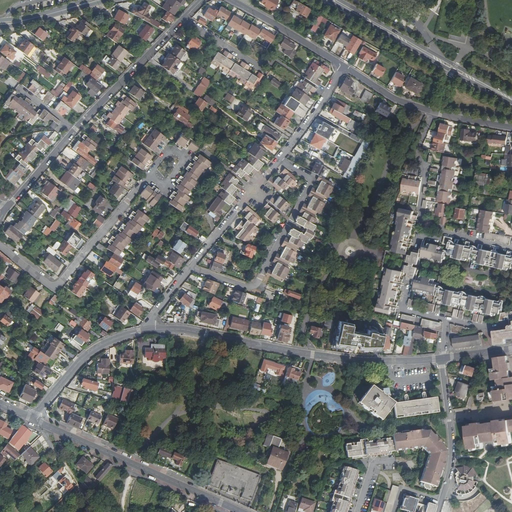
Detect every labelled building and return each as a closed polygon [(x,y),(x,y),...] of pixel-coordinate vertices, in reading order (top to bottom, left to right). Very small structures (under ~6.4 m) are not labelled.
[(173,0),(169,0),(162,10),(167,13),(173,17),(181,5),(183,6),(186,2),(182,0),(178,0),(177,2),(173,0)] [(263,0),(263,1),(267,5),(268,5),(269,5),(271,6),(271,8),(274,10),(280,2),(277,0),(263,0)] [(311,10),(300,4),(295,11),(306,18),(311,10)] [(217,13),(215,15),(225,21),(230,12),(221,6),(217,13)] [(208,7),(203,16),(212,21),(215,15),(217,13),(208,7)] [(122,18),(119,23),(125,27),(130,18),(123,13),(121,17),(122,18)] [(173,17),(167,13),(161,20),(166,24),(168,20),(172,23),(175,19),(173,17)] [(234,15),(227,25),(236,30),(244,35),(245,34),(250,25),(242,20),(234,15)] [(319,15),(310,29),(316,33),(326,19),(319,15)] [(81,24),(79,26),(91,35),(92,33),(89,31),(90,30),(88,29),(90,26),(83,20),(81,23),(81,24)] [(250,25),(245,34),(254,39),(260,30),(251,24),(250,25)] [(107,37),(107,38),(115,44),(124,31),(115,25),(110,32),(107,37)] [(76,30),(81,34),(88,39),(91,35),(79,26),(76,30)] [(146,26),(138,37),(145,42),(153,31),(146,26)] [(333,41),(339,31),(330,26),(324,36),(333,41)] [(72,28),(71,30),(80,36),(81,34),(76,30),(72,28)] [(263,28),(258,36),(271,43),(275,36),(263,28)] [(39,29),(34,36),(42,42),(47,35),(39,29)] [(66,39),(73,44),(80,36),(71,30),(69,31),(71,33),(71,34),(70,34),(66,39)] [(225,30),(222,36),(226,39),(230,33),(225,30)] [(189,47),(188,49),(190,50),(191,48),(195,51),(197,48),(199,48),(200,46),(199,46),(201,42),(193,37),(187,46),(189,47)] [(353,37),(346,49),(354,55),(357,50),(359,46),(362,42),(353,37)] [(20,47),(18,50),(26,56),(34,46),(25,40),(23,43),(22,43),(19,46),(20,47)] [(286,51),(283,55),(291,60),(295,53),(292,51),(295,47),(284,40),(280,47),(286,51)] [(16,52),(6,44),(0,52),(11,59),(16,52)] [(119,46),(115,52),(124,59),(128,53),(119,46)] [(174,49),(170,55),(180,62),(186,53),(177,46),(175,50),(174,49)] [(377,56),(363,48),(360,52),(374,60),(377,56)] [(363,48),(377,56),(377,55),(363,48)] [(111,57),(112,58),(120,64),(124,59),(115,52),(111,57)] [(220,55),(218,53),(211,64),(217,68),(218,65),(220,66),(221,67),(229,54),(225,52),(222,56),(222,57),(221,57),(220,55)] [(374,60),(360,52),(360,54),(361,55),(359,59),(366,62),(367,59),(373,62),(374,60)] [(233,57),(229,54),(221,67),(222,68),(224,69),(222,71),(228,75),(235,64),(232,62),(231,63),(230,62),(230,61),(233,57)] [(180,62),(170,55),(167,60),(168,60),(166,64),(165,63),(162,68),(174,76),(183,64),(180,62)] [(72,65),(64,58),(61,62),(60,62),(58,64),(59,65),(56,69),(57,69),(55,71),(63,77),(64,75),(65,75),(72,65)] [(112,58),(110,59),(119,66),(121,64),(120,64),(112,58)] [(115,71),(119,66),(110,59),(106,64),(115,71)] [(10,63),(5,60),(0,66),(0,69),(3,72),(10,63)] [(313,63),(309,69),(320,76),(323,72),(327,75),(330,71),(317,62),(315,65),(313,63)] [(235,64),(228,75),(234,78),(235,76),(237,77),(238,78),(246,65),(242,63),(240,67),(239,68),(238,67),(238,66),(235,64)] [(51,75),(38,65),(35,69),(48,79),(51,75)] [(250,67),(246,65),(238,78),(239,79),(240,80),(239,82),(245,86),(252,75),(249,73),(248,74),(246,73),(247,72),(250,67)] [(376,65),(372,72),(381,77),(385,70),(376,65)] [(97,66),(92,73),(94,74),(98,78),(104,71),(97,66)] [(92,73),(84,67),(82,70),(92,77),(94,74),(92,73)] [(320,76),(309,69),(305,75),(308,76),(306,78),(306,79),(318,87),(320,83),(317,81),(320,76)] [(98,79),(98,78),(94,74),(92,77),(82,70),(81,71),(83,72),(92,79),(94,76),(98,79)] [(399,87),(405,76),(395,71),(390,82),(399,87)] [(96,94),(102,87),(95,82),(92,79),(83,72),(80,75),(94,85),(91,90),(96,94)] [(255,89),(263,76),(259,73),(256,78),(256,79),(255,78),(254,77),(252,75),(245,86),(251,89),(252,87),(255,89)] [(7,79),(17,86),(19,84),(16,82),(9,77),(7,79)] [(210,81),(204,77),(193,93),(200,97),(210,81)] [(347,78),(342,85),(349,89),(352,82),(351,81),(351,80),(347,78)] [(95,82),(102,87),(105,83),(102,81),(98,79),(95,82)] [(423,86),(410,79),(407,84),(405,88),(418,95),(423,86)] [(272,80),(269,83),(277,89),(280,85),(272,80)] [(313,94),(316,90),(301,80),(299,84),(296,89),(306,96),(308,93),(308,92),(308,91),(309,91),(313,94)] [(34,81),(31,85),(28,89),(28,90),(28,91),(36,97),(38,93),(43,88),(34,81)] [(59,95),(63,90),(66,86),(62,83),(55,93),(59,95)] [(349,89),(342,85),(340,90),(351,97),(354,92),(349,89)] [(145,94),(134,87),(128,94),(139,102),(145,94)] [(294,92),(307,102),(309,98),(306,96),(296,89),(294,92)] [(370,101),(373,96),(366,92),(364,94),(360,92),(361,91),(356,89),(355,92),(370,101)] [(14,91),(6,101),(3,104),(10,110),(11,109),(19,98),(17,100),(16,102),(14,100),(13,100),(12,99),(14,97),(17,93),(14,91)] [(38,98),(44,103),(51,94),(47,92),(44,96),(43,95),(40,95),(38,98)] [(71,109),(80,98),(72,92),(69,97),(63,93),(60,98),(65,101),(64,103),(71,109)] [(290,98),(304,107),(306,103),(307,102),(294,92),(290,98)] [(44,103),(47,105),(54,96),(51,94),(44,103)] [(228,94),(224,99),(231,104),(235,99),(228,94)] [(122,101),(121,104),(129,110),(132,112),(137,106),(123,95),(121,98),(125,101),(124,102),(122,101)] [(282,104),(284,102),(278,99),(272,95),(271,97),(277,101),(282,104)] [(203,101),(207,104),(211,107),(212,107),(215,102),(206,96),(203,101)] [(22,100),(19,98),(11,109),(13,110),(14,110),(16,111),(16,113),(18,114),(29,101),(26,99),(25,100),(23,101),(23,102),(21,101),(22,100)] [(81,99),(80,98),(71,109),(73,110),(81,99)] [(200,99),(200,98),(194,107),(201,112),(207,104),(203,101),(200,99)] [(29,101),(18,114),(20,115),(21,115),(23,117),(23,118),(25,119),(24,121),(25,121),(31,113),(32,111),(33,109),(30,107),(30,108),(28,107),(29,106),(31,103),(29,101)] [(53,110),(61,116),(62,115),(63,116),(66,111),(69,108),(60,101),(53,110)] [(345,105),(338,101),(336,105),(334,104),(332,109),(345,117),(350,108),(345,105)] [(121,104),(118,102),(115,106),(117,107),(115,111),(123,117),(129,110),(121,104)] [(193,114),(176,103),(174,106),(190,118),(193,114)] [(288,121),(294,113),(288,109),(285,108),(283,106),(281,104),(276,112),(279,114),(280,115),(288,121)] [(173,106),(170,110),(176,114),(182,118),(187,122),(190,118),(174,106),(173,106)] [(390,111),(379,106),(376,112),(386,118),(390,111)] [(239,112),(236,116),(246,122),(251,113),(243,108),(240,112),(239,112)] [(332,109),(331,109),(329,114),(336,118),(340,120),(347,124),(346,127),(351,130),(350,133),(351,134),(353,135),(358,124),(345,117),(332,109)] [(31,113),(25,121),(31,126),(38,118),(42,113),(42,112),(39,110),(36,114),(34,116),(33,115),(33,114),(31,113)] [(42,113),(38,118),(46,124),(49,120),(52,116),(44,110),(42,113)] [(123,117),(115,111),(111,115),(110,113),(107,117),(123,130),(124,128),(118,123),(123,117)] [(176,114),(175,114),(173,117),(174,117),(173,118),(177,121),(178,120),(190,129),(192,126),(182,119),(182,118),(176,114)] [(288,126),(290,122),(288,121),(280,115),(279,114),(278,116),(280,117),(275,126),(283,131),(285,128),(286,125),(288,126)] [(107,117),(105,116),(103,119),(106,122),(103,125),(113,133),(115,130),(123,136),(126,132),(123,130),(107,117)] [(60,123),(54,118),(53,118),(51,121),(54,122),(50,127),(54,123),(58,125),(60,123)] [(440,123),(438,132),(440,132),(446,134),(451,135),(453,127),(440,123)] [(260,124),(256,130),(261,133),(261,132),(278,143),(281,137),(260,124)] [(150,128),(145,134),(158,145),(161,141),(163,142),(166,138),(155,129),(154,130),(150,128)] [(470,133),(469,133),(464,131),(465,129),(461,129),(460,138),(466,139),(466,142),(476,143),(477,132),(474,132),(474,134),(471,135),(471,133),(470,133)] [(345,142),(346,139),(331,131),(329,136),(336,140),(346,146),(347,143),(345,142)] [(52,141),(58,135),(54,132),(49,138),(52,141)] [(320,150),(326,138),(315,132),(308,144),(320,150)] [(439,137),(437,137),(434,136),(433,141),(443,143),(444,140),(445,136),(446,134),(440,132),(439,137)] [(158,145),(145,134),(141,141),(144,144),(143,145),(154,153),(157,150),(156,148),(158,145)] [(200,146),(193,142),(184,135),(182,134),(180,137),(180,138),(176,144),(178,145),(179,145),(181,145),(179,147),(178,149),(181,151),(183,148),(186,150),(188,148),(194,153),(196,151),(200,146)] [(353,135),(351,134),(350,137),(361,144),(360,147),(366,150),(370,144),(362,140),(353,135)] [(81,144),(90,150),(93,152),(98,146),(84,135),(82,139),(85,141),(85,142),(83,141),(81,144)] [(37,144),(44,151),(51,143),(48,140),(44,137),(43,137),(37,144)] [(272,150),(277,143),(267,137),(264,140),(267,142),(264,147),(269,150),(271,148),(272,150)] [(493,137),(489,137),(488,144),(493,145),(493,144),(506,146),(507,138),(494,137),(493,137)] [(27,147),(36,155),(35,153),(36,151),(37,149),(38,150),(42,154),(44,151),(37,144),(31,140),(26,146),(27,147)] [(446,143),(443,143),(433,141),(430,150),(444,153),(446,143)] [(78,142),(75,146),(86,155),(90,150),(81,144),(78,142)] [(258,161),(265,151),(255,144),(248,154),(252,156),(258,161)] [(86,155),(75,146),(72,150),(81,156),(81,155),(88,159),(87,161),(94,166),(96,162),(86,155)] [(20,153),(28,161),(30,162),(36,155),(27,147),(26,149),(26,151),(24,152),(23,152),(21,154),(20,153)] [(366,150),(360,147),(357,152),(363,156),(366,150)] [(141,149),(136,156),(149,166),(151,163),(148,160),(149,159),(150,160),(152,158),(141,149)] [(329,164),(333,155),(328,152),(324,162),(329,164)] [(363,156),(357,152),(354,158),(361,161),(363,156)] [(20,164),(27,170),(30,167),(26,164),(28,161),(20,153),(15,159),(20,164)] [(171,201),(169,204),(180,212),(190,199),(187,197),(196,183),(195,182),(205,169),(206,170),(211,163),(200,155),(199,156),(197,158),(199,159),(198,160),(194,157),(192,161),(194,162),(193,164),(194,165),(193,166),(190,164),(185,170),(189,172),(188,173),(187,173),(183,177),(185,178),(184,179),(180,177),(176,183),(179,186),(178,187),(177,186),(175,188),(178,191),(176,193),(178,194),(177,195),(174,193),(169,199),(172,201),(172,202),(171,201)] [(149,166),(136,156),(131,162),(142,171),(144,168),(143,167),(143,166),(147,169),(149,166)] [(260,175),(264,171),(261,168),(260,169),(259,168),(260,167),(261,167),(263,164),(258,161),(252,156),(248,160),(251,162),(249,164),(249,165),(248,164),(242,159),(242,160),(244,161),(245,162),(244,163),(243,164),(240,162),(237,166),(236,166),(232,171),(236,175),(237,174),(238,175),(238,176),(241,179),(243,176),(246,179),(245,180),(248,182),(251,178),(248,175),(249,173),(249,172),(250,171),(251,171),(251,172),(254,175),(257,171),(260,175)] [(444,167),(453,168),(456,169),(456,166),(455,165),(456,163),(457,162),(457,160),(444,157),(444,161),(445,161),(444,167)] [(89,164),(81,158),(75,165),(82,170),(83,172),(89,164)] [(361,161),(354,158),(351,163),(346,173),(344,178),(347,180),(351,182),(361,161)] [(346,173),(351,163),(345,160),(340,170),(346,173)] [(325,168),(317,163),(313,170),(322,175),(325,168)] [(11,178),(17,183),(19,180),(18,179),(20,177),(21,178),(27,170),(20,164),(13,171),(12,170),(9,170),(9,173),(5,178),(8,181),(11,178)] [(75,165),(74,164),(68,173),(76,179),(82,170),(75,165)] [(96,169),(93,166),(87,174),(91,177),(96,169)] [(117,174),(130,184),(132,181),(129,178),(129,177),(131,178),(133,176),(122,167),(117,174)] [(443,175),(455,177),(455,172),(453,171),(453,168),(444,167),(443,167),(442,172),(443,172),(443,175)] [(284,179),(282,181),(282,182),(288,186),(287,186),(291,189),(295,184),(293,182),(296,179),(284,170),(281,174),(285,177),(286,178),(285,179),(284,179)] [(68,173),(67,172),(60,182),(69,189),(74,192),(81,182),(76,179),(68,173)] [(128,187),(130,184),(117,174),(112,181),(116,184),(117,185),(123,189),(125,186),(123,185),(124,184),(128,187)] [(234,178),(229,174),(225,180),(222,185),(224,186),(223,188),(222,189),(222,188),(220,187),(222,189),(225,192),(226,192),(225,193),(224,195),(222,193),(218,198),(226,203),(229,206),(231,204),(231,203),(232,201),(233,202),(232,203),(235,205),(238,202),(234,199),(237,195),(234,193),(233,194),(233,193),(232,193),(233,191),(235,191),(236,189),(240,192),(242,188),(240,186),(239,186),(236,184),(238,182),(235,179),(234,180),(233,179),(234,178)] [(454,179),(455,177),(443,175),(441,184),(453,186),(454,183),(453,182),(453,180),(454,179)] [(487,195),(489,178),(475,176),(474,185),(482,186),(480,194),(487,195)] [(320,178),(318,177),(316,181),(319,183),(320,182),(321,183),(320,184),(319,185),(316,189),(317,191),(316,192),(315,192),(315,191),(312,189),(308,197),(311,199),(312,198),(313,199),(312,200),(310,201),(308,205),(309,206),(308,208),(307,208),(306,208),(307,207),(304,205),(299,213),(303,215),(303,214),(304,215),(304,216),(302,217),(301,219),(297,217),(296,220),(297,221),(296,223),(295,224),(303,228),(303,230),(305,229),(307,230),(306,232),(307,233),(307,234),(307,235),(306,235),(304,234),(303,236),(302,235),(301,234),(300,234),(292,230),(291,231),(290,233),(289,232),(288,235),(291,237),(290,240),(290,241),(289,243),(289,242),(288,242),(289,241),(285,239),(281,247),(284,249),(285,248),(285,249),(286,249),(285,251),(284,251),(281,256),(282,257),(281,259),(280,258),(280,257),(277,255),(273,263),(276,265),(276,264),(277,264),(277,265),(277,267),(275,267),(273,272),(273,273),(272,274),(271,274),(272,273),(268,271),(266,275),(280,282),(281,279),(284,281),(289,271),(287,269),(290,263),(292,265),(298,255),(295,253),(298,248),(301,249),(304,244),(305,245),(306,245),(307,244),(308,243),(307,242),(309,239),(311,240),(314,234),(312,233),(313,230),(315,230),(315,228),(315,227),(313,226),(316,221),(314,219),(316,213),(319,215),(324,205),(322,203),(325,197),(327,199),(333,189),(330,187),(332,184),(328,182),(320,178)] [(408,193),(411,194),(413,177),(410,177),(409,181),(407,181),(407,180),(403,180),(402,186),(401,192),(404,193),(405,192),(407,192),(408,193)] [(417,195),(419,195),(421,182),(418,182),(418,183),(416,183),(416,182),(417,178),(413,177),(411,194),(413,194),(414,193),(416,194),(417,195)] [(8,181),(14,186),(17,183),(11,178),(8,181)] [(270,179),(268,181),(267,182),(275,190),(279,192),(281,190),(283,191),(287,186),(288,186),(282,182),(282,181),(281,181),(278,178),(275,180),(276,182),(275,183),(274,182),(270,179)] [(49,183),(47,185),(56,193),(58,190),(49,183)] [(110,191),(118,198),(120,195),(118,194),(123,189),(117,185),(116,184),(110,191)] [(452,190),(453,186),(441,184),(441,187),(440,187),(439,192),(440,192),(452,194),(452,193),(449,193),(449,190),(452,190)] [(47,185),(46,187),(47,187),(44,190),(43,190),(41,193),(52,202),(57,195),(55,193),(56,193),(47,185)] [(148,186),(140,196),(147,201),(146,202),(153,207),(160,198),(162,196),(159,194),(158,195),(157,195),(160,191),(154,187),(152,189),(151,190),(150,190),(151,188),(148,186)] [(451,196),(452,194),(440,192),(439,197),(438,197),(437,204),(440,204),(444,205),(445,202),(451,203),(451,200),(450,199),(450,197),(451,196)] [(107,201),(100,197),(95,204),(103,210),(104,208),(103,207),(107,201)] [(220,212),(226,203),(218,198),(208,211),(219,218),(222,213),(220,212)] [(276,202),(272,199),(269,203),(280,212),(281,211),(282,210),(283,210),(285,211),(289,206),(279,198),(277,201),(277,202),(277,203),(276,202)] [(90,209),(94,203),(89,200),(85,205),(90,209)] [(38,201),(28,213),(37,220),(46,207),(38,201)] [(95,204),(94,205),(95,206),(93,209),(100,214),(103,210),(95,204)] [(449,206),(444,205),(440,204),(438,213),(447,215),(449,206)] [(77,214),(80,210),(74,205),(68,213),(75,218),(75,217),(77,218),(79,215),(77,214)] [(267,206),(263,209),(267,212),(268,213),(267,214),(266,214),(264,217),(273,225),(278,219),(276,218),(277,216),(278,215),(267,206)] [(255,215),(246,207),(243,211),(247,215),(248,215),(247,217),(245,217),(244,219),(247,221),(254,227),(254,226),(258,222),(256,220),(258,217),(255,215)] [(110,246),(107,249),(114,254),(118,256),(128,244),(129,244),(139,231),(139,232),(149,218),(138,210),(136,213),(137,214),(137,215),(133,212),(129,218),(132,221),(131,222),(130,221),(128,223),(126,225),(127,226),(126,227),(123,225),(118,231),(122,233),(121,234),(120,234),(118,236),(117,235),(115,238),(117,239),(116,240),(113,237),(108,243),(110,245),(112,246),(111,247),(110,246)] [(406,256),(407,251),(403,250),(404,247),(408,248),(411,248),(411,245),(412,243),(413,240),(410,239),(405,238),(406,235),(411,236),(413,228),(408,227),(408,224),(413,225),(415,226),(416,223),(417,220),(417,217),(413,216),(413,212),(400,210),(397,221),(400,221),(397,235),(394,235),(393,240),(395,240),(394,242),(393,241),(392,245),(394,246),(392,253),(406,256)] [(464,220),(465,211),(457,210),(455,219),(464,220)] [(61,215),(55,211),(50,217),(56,221),(57,221),(61,215)] [(485,234),(491,234),(492,228),(490,227),(491,220),(493,221),(494,213),(482,211),(478,232),(485,234)] [(28,213),(27,212),(24,215),(25,216),(23,219),(25,220),(21,224),(20,223),(19,223),(17,225),(16,225),(14,227),(24,236),(27,232),(28,232),(33,225),(34,223),(37,220),(28,213)] [(78,229),(81,225),(64,212),(61,216),(68,221),(70,222),(69,223),(78,229)] [(97,220),(93,225),(99,229),(103,225),(102,224),(97,220)] [(241,222),(238,226),(250,235),(251,234),(252,233),(255,235),(258,230),(254,226),(254,227),(247,221),(245,223),(246,225),(244,226),(243,225),(244,224),(241,222)] [(66,227),(66,228),(75,234),(78,229),(69,223),(67,226),(66,227)] [(12,226),(9,229),(22,239),(24,236),(14,227),(12,226)] [(238,235),(235,239),(247,244),(250,240),(248,238),(249,237),(250,235),(238,226),(235,229),(239,233),(240,233),(239,235),(238,235)] [(195,237),(198,233),(189,227),(187,231),(190,233),(189,234),(195,237)] [(22,239),(9,229),(5,234),(17,244),(22,239)] [(157,236),(156,238),(160,241),(164,235),(161,232),(158,236),(157,236)] [(81,239),(74,234),(70,240),(69,239),(68,240),(76,246),(81,239)] [(509,246),(511,238),(491,234),(485,234),(484,240),(491,242),(491,241),(494,242),(495,240),(499,241),(499,243),(502,244),(509,246)] [(470,261),(471,255),(472,250),(469,249),(469,247),(470,243),(467,242),(466,246),(459,245),(460,240),(456,239),(454,246),(451,245),(451,246),(449,256),(452,256),(451,259),(466,262),(466,260),(470,261)] [(184,248),(186,245),(178,240),(172,249),(180,254),(182,251),(185,253),(187,250),(184,248)] [(61,245),(57,250),(64,256),(69,249),(70,250),(73,247),(65,241),(61,245)] [(57,250),(61,245),(58,242),(57,242),(53,247),(57,250)] [(246,253),(245,256),(251,259),(255,248),(248,245),(245,250),(247,251),(246,253)] [(443,260),(444,257),(445,253),(441,252),(438,251),(439,246),(431,245),(430,250),(427,249),(423,248),(422,252),(421,259),(425,260),(425,258),(439,261),(438,263),(442,264),(443,260)] [(474,264),(486,266),(486,264),(490,265),(493,252),(482,250),(483,246),(479,245),(478,249),(478,251),(474,250),(473,255),(472,261),(475,262),(474,264)] [(53,256),(56,252),(48,246),(45,250),(53,256)] [(223,256),(225,252),(219,249),(214,261),(222,264),(224,258),(226,259),(226,257),(223,256)] [(419,258),(421,259),(422,252),(421,252),(413,251),(413,253),(412,257),(410,264),(417,265),(419,258)] [(486,266),(496,269),(497,267),(493,266),(496,253),(496,252),(493,251),(493,252),(490,265),(486,264),(486,266)] [(511,270),(511,268),(511,259),(510,259),(511,257),(511,252),(508,251),(507,256),(496,253),(493,266),(497,267),(496,269),(508,271),(508,269),(511,270)] [(0,252),(0,259),(5,264),(8,266),(11,262),(0,252)] [(44,257),(59,269),(62,264),(47,253),(44,257)] [(114,254),(109,263),(118,269),(124,260),(118,256),(114,254)] [(171,270),(174,266),(167,261),(158,256),(155,261),(149,257),(146,261),(157,269),(159,266),(163,269),(165,266),(171,270)] [(174,266),(175,265),(179,268),(184,261),(176,256),(172,261),(168,258),(167,261),(174,266)] [(56,272),(59,269),(44,257),(43,258),(46,260),(44,263),(56,272)] [(213,263),(208,261),(207,264),(212,266),(211,270),(219,273),(222,266),(213,263)] [(111,277),(116,269),(106,263),(101,271),(111,277)] [(1,276),(4,277),(10,269),(7,267),(7,268),(1,276)] [(417,279),(417,276),(415,275),(417,269),(410,267),(408,274),(407,278),(407,280),(414,282),(414,279),(417,279)] [(9,281),(16,285),(18,282),(16,280),(19,275),(10,269),(4,277),(9,281)] [(80,278),(88,283),(92,286),(93,286),(95,283),(95,281),(91,279),(94,275),(88,270),(86,273),(85,273),(83,275),(82,275),(80,278)] [(391,311),(396,312),(397,309),(397,307),(398,304),(395,303),(391,302),(392,299),(396,300),(398,292),(393,291),(394,288),(399,289),(401,289),(402,286),(402,284),(403,281),(400,280),(396,279),(397,276),(401,277),(402,273),(389,270),(387,277),(385,276),(384,280),(386,280),(385,282),(384,282),(383,285),(385,286),(382,300),(380,299),(377,312),(390,315),(391,311)] [(148,279),(159,286),(161,284),(160,283),(160,282),(162,283),(164,284),(166,281),(152,272),(148,279)] [(471,284),(473,279),(466,276),(464,282),(471,284)] [(78,282),(86,287),(88,283),(80,278),(79,279),(80,279),(78,282)] [(419,281),(416,281),(415,287),(413,292),(417,292),(418,290),(431,294),(431,296),(435,296),(437,289),(437,286),(434,285),(431,284),(432,279),(424,278),(423,282),(419,281)] [(143,286),(157,295),(159,292),(157,290),(155,289),(156,288),(157,289),(159,286),(148,279),(143,286)] [(216,283),(207,280),(202,291),(214,295),(219,284),(216,283)] [(71,292),(76,296),(80,298),(87,288),(86,287),(78,282),(78,281),(75,285),(76,286),(74,288),(71,292)] [(135,299),(142,288),(136,283),(128,294),(135,299)] [(5,296),(7,298),(11,292),(5,287),(3,289),(0,286),(0,303),(5,296)] [(38,296),(38,295),(34,292),(35,291),(30,287),(29,289),(33,292),(38,296)] [(32,303),(38,296),(33,292),(29,289),(23,297),(32,303)] [(301,296),(286,290),(284,294),(296,299),(299,300),(301,296)] [(257,303),(258,300),(250,296),(248,300),(244,298),(245,294),(236,291),(233,302),(246,306),(248,300),(257,303)] [(441,292),(439,297),(438,301),(442,302),(441,304),(456,307),(456,305),(460,306),(462,296),(455,295),(456,293),(448,291),(447,293),(441,292)] [(197,296),(189,292),(186,296),(185,295),(180,302),(187,307),(188,306),(192,310),(193,306),(197,296)] [(52,306),(58,298),(57,297),(55,295),(49,304),(52,306)] [(482,299),(471,296),(471,298),(464,297),(462,306),(465,307),(465,309),(475,312),(476,309),(480,310),(482,299)] [(230,306),(222,302),(213,298),(209,307),(216,310),(215,313),(220,315),(224,307),(227,309),(228,307),(230,308),(231,306),(230,306)] [(495,304),(495,302),(484,299),(481,311),(485,312),(484,314),(495,316),(496,314),(499,315),(501,305),(495,304)] [(410,300),(408,307),(415,309),(416,302),(411,300),(411,301),(410,300)] [(139,316),(143,309),(135,303),(130,311),(133,313),(134,313),(139,316)] [(170,313),(173,305),(168,303),(165,311),(170,313)] [(435,306),(428,304),(426,312),(433,313),(435,306)] [(41,316),(43,313),(32,305),(31,307),(34,309),(30,314),(38,320),(40,316),(41,316)] [(127,317),(127,318),(130,314),(122,307),(119,311),(127,317)] [(123,323),(127,317),(119,311),(115,317),(123,323)] [(511,311),(500,313),(499,321),(505,320),(504,317),(508,317),(508,321),(511,320),(511,311)] [(202,319),(201,322),(214,325),(214,327),(219,328),(220,321),(216,320),(217,316),(204,314),(198,313),(196,318),(202,319)] [(283,313),(280,322),(290,324),(292,316),(283,313)] [(12,319),(6,314),(4,316),(0,321),(3,323),(3,324),(4,325),(4,324),(7,326),(10,328),(13,323),(15,324),(17,322),(12,319)] [(107,331),(112,324),(105,318),(99,326),(107,331)] [(247,332),(249,322),(232,318),(230,328),(247,332)] [(82,322),(79,320),(78,322),(76,321),(75,322),(86,330),(90,324),(84,319),(82,322)] [(332,330),(333,322),(325,320),(325,323),(326,323),(325,328),(332,330)] [(511,320),(508,321),(509,325),(507,326),(506,327),(505,329),(490,331),(492,346),(498,345),(499,345),(506,344),(505,339),(505,338),(511,337),(511,320)] [(90,334),(72,321),(70,324),(81,332),(77,336),(85,342),(90,334)] [(270,336),(272,323),(262,322),(260,335),(270,336)] [(258,326),(258,324),(252,323),(249,334),(255,335),(255,334),(259,335),(261,326),(258,326)] [(399,329),(412,331),(414,326),(413,326),(410,325),(406,324),(403,324),(400,323),(399,329)] [(385,328),(386,329),(382,350),(386,351),(387,349),(388,349),(388,348),(387,347),(389,337),(389,336),(390,331),(391,325),(386,324),(385,328)] [(61,334),(65,328),(61,325),(57,331),(61,334)] [(288,336),(290,328),(281,326),(277,341),(286,343),(286,341),(288,341),(290,336),(288,336)] [(415,338),(419,339),(419,337),(421,328),(420,327),(414,326),(412,331),(411,337),(415,338)] [(475,330),(466,328),(466,329),(464,329),(464,328),(456,326),(456,327),(455,327),(455,326),(451,326),(452,333),(461,335),(475,333),(475,330)] [(375,336),(383,338),(385,330),(371,327),(369,334),(376,335),(375,336)] [(318,339),(320,330),(311,328),(310,334),(313,335),(313,338),(318,339)] [(421,328),(419,337),(435,340),(436,331),(433,330),(430,330),(427,329),(423,328),(421,328)] [(483,334),(483,333),(479,334),(479,336),(476,336),(475,334),(455,337),(455,338),(453,339),(453,341),(455,341),(454,342),(453,344),(452,347),(452,348),(454,347),(454,350),(456,349),(457,351),(460,350),(460,349),(462,349),(462,350),(465,350),(465,348),(467,348),(468,349),(471,349),(471,347),(473,347),(472,339),(480,338),(479,336),(483,335),(483,334)] [(343,339),(343,336),(336,335),(336,336),(334,336),(333,344),(337,345),(337,347),(347,349),(348,339),(343,339)] [(403,355),(407,355),(409,346),(411,338),(405,337),(403,345),(405,346),(403,355)] [(481,346),(480,338),(472,339),(473,347),(481,346)] [(51,347),(48,344),(41,353),(45,356),(51,347)] [(165,360),(166,346),(151,346),(151,350),(145,349),(144,359),(148,359),(148,362),(151,362),(152,363),(153,364),(155,364),(157,363),(158,362),(162,363),(162,360),(165,360)] [(51,347),(45,356),(53,362),(55,359),(56,359),(58,356),(58,355),(60,352),(51,347)] [(40,353),(34,349),(28,357),(33,361),(36,356),(37,357),(40,353)] [(124,356),(123,365),(133,366),(134,353),(126,352),(125,356),(124,356)] [(507,357),(494,359),(495,369),(494,370),(493,371),(493,373),(494,377),(491,377),(492,381),(497,380),(498,387),(496,387),(495,389),(495,391),(493,391),(495,403),(511,400),(511,378),(510,378),(508,379),(506,364),(508,364),(507,357)] [(97,375),(109,375),(109,361),(101,360),(101,365),(97,365),(97,375)] [(40,363),(38,366),(34,373),(41,377),(44,372),(49,375),(52,371),(40,363)] [(279,380),(283,381),(285,377),(286,372),(282,370),(282,368),(281,367),(280,370),(279,369),(280,367),(271,364),(269,369),(281,373),(279,380)] [(474,377),(476,370),(467,367),(467,369),(463,367),(461,373),(474,377)] [(293,371),(287,369),(286,372),(285,377),(293,380),(295,373),(293,372),(293,371)] [(43,380),(32,372),(30,376),(41,383),(43,380)] [(13,383),(0,378),(0,389),(8,393),(13,383)] [(44,386),(36,381),(33,385),(41,390),(44,386)] [(96,392),(98,384),(83,381),(81,386),(84,387),(84,388),(96,392)] [(459,386),(458,390),(457,392),(458,393),(457,396),(466,399),(470,386),(458,382),(457,386),(459,386)] [(31,403),(36,392),(29,389),(30,388),(25,386),(20,398),(31,403)] [(113,403),(130,408),(139,388),(124,386),(123,389),(116,387),(111,402),(113,403)] [(382,394),(381,391),(377,391),(372,387),(369,389),(375,394),(377,394),(377,395),(382,394)] [(384,396),(388,396),(387,390),(381,391),(382,394),(377,395),(377,394),(375,394),(369,389),(366,394),(366,396),(364,396),(361,401),(364,404),(363,406),(365,407),(364,408),(366,410),(368,408),(370,410),(372,411),(374,413),(373,415),(375,417),(376,416),(378,417),(380,416),(383,418),(387,413),(386,412),(388,412),(392,407),(386,402),(386,400),(385,401),(384,396)] [(479,393),(479,394),(479,396),(477,396),(477,397),(478,402),(478,403),(480,402),(482,402),(483,401),(483,400),(485,400),(484,392),(479,393)] [(432,403),(432,399),(426,400),(426,398),(424,399),(423,395),(425,395),(425,394),(424,393),(423,393),(422,394),(421,395),(422,400),(416,401),(417,402),(417,403),(424,402),(424,404),(426,404),(426,402),(430,401),(431,403),(432,403)] [(389,400),(388,396),(384,396),(385,401),(386,400),(386,402),(392,407),(394,404),(389,400)] [(413,402),(414,401),(408,402),(407,397),(407,396),(406,396),(405,396),(404,396),(403,397),(404,398),(405,397),(406,401),(404,401),(404,403),(398,404),(399,408),(400,407),(400,405),(405,405),(405,407),(407,406),(407,404),(412,404),(412,406),(413,406),(413,404),(413,402)] [(431,412),(438,411),(437,400),(435,400),(435,398),(432,399),(432,403),(431,403),(430,401),(426,402),(426,404),(424,404),(424,402),(417,403),(417,402),(416,401),(414,401),(413,402),(413,404),(413,406),(412,406),(412,404),(407,404),(407,406),(405,407),(405,405),(400,405),(400,407),(399,408),(398,404),(395,404),(395,406),(394,406),(395,417),(401,416),(401,418),(407,418),(406,415),(413,414),(413,417),(416,416),(416,415),(417,415),(418,415),(418,416),(421,416),(420,413),(427,412),(427,415),(431,414),(431,412)] [(66,414),(70,416),(70,415),(71,414),(74,408),(70,406),(71,404),(62,400),(58,410),(63,412),(63,411),(67,413),(66,414)] [(90,412),(87,421),(98,426),(101,417),(90,412)] [(70,416),(66,424),(78,429),(82,419),(79,418),(79,419),(70,415),(70,416)] [(108,416),(103,426),(107,428),(108,427),(114,430),(118,420),(108,416)] [(511,432),(511,420),(502,422),(502,424),(494,425),(494,424),(480,426),(480,427),(473,428),(472,426),(465,427),(468,450),(479,449),(483,449),(482,443),(496,441),(497,443),(498,444),(500,443),(501,446),(511,444),(510,433),(511,432)] [(0,435),(8,439),(11,432),(5,428),(6,425),(0,422),(0,435)] [(27,431),(22,427),(9,444),(18,451),(32,435),(27,431)] [(399,434),(392,435),(393,440),(394,452),(394,453),(422,449),(428,456),(420,483),(424,484),(423,487),(425,490),(430,492),(431,488),(429,488),(430,486),(436,489),(439,482),(438,481),(438,479),(441,480),(442,475),(439,474),(440,472),(442,472),(446,459),(445,459),(443,458),(444,456),(445,457),(447,452),(443,447),(444,446),(435,436),(433,436),(429,432),(425,432),(425,434),(423,434),(423,432),(423,431),(409,433),(409,435),(406,436),(406,432),(402,433),(402,435),(399,435),(399,434)] [(272,439),(273,437),(270,436),(268,435),(264,446),(269,448),(272,439)] [(277,440),(277,439),(273,437),(272,439),(269,448),(267,453),(264,463),(268,465),(277,440)] [(282,440),(277,439),(277,440),(268,465),(282,470),(283,466),(285,467),(286,462),(285,462),(286,459),(288,458),(289,453),(289,452),(278,449),(282,440)] [(370,456),(370,459),(377,458),(376,455),(384,454),(384,457),(390,456),(390,453),(394,452),(393,440),(390,441),(389,440),(382,441),(382,442),(376,442),(375,441),(367,443),(367,440),(360,442),(360,444),(356,444),(356,445),(350,446),(350,445),(346,445),(346,447),(345,448),(346,452),(347,452),(347,459),(351,458),(351,457),(357,456),(358,457),(361,457),(360,450),(363,449),(364,456),(370,456)] [(10,456),(15,461),(20,456),(15,451),(14,451),(7,446),(1,453),(4,456),(6,458),(8,455),(10,457),(10,456)] [(38,458),(30,448),(29,449),(26,451),(21,455),(30,466),(38,458)] [(174,454),(160,448),(158,454),(177,462),(175,465),(180,468),(184,458),(174,454)] [(93,467),(82,458),(76,466),(86,474),(93,467)] [(243,492),(241,498),(251,502),(261,477),(217,460),(208,486),(218,490),(224,473),(247,481),(243,492)] [(46,478),(52,473),(44,464),(38,470),(46,478)] [(115,467),(113,467),(108,464),(95,479),(99,482),(110,471),(115,467)] [(463,468),(456,470),(457,473),(454,475),(456,477),(454,479),(456,480),(457,483),(456,484),(455,484),(455,489),(457,489),(457,490),(457,491),(464,492),(470,489),(470,490),(474,483),(472,483),(471,482),(471,478),(472,478),(476,477),(471,469),(471,470),(470,470),(463,467),(463,468)] [(355,476),(356,472),(351,470),(350,469),(348,469),(344,468),(343,471),(340,479),(341,479),(340,481),(341,482),(340,485),(339,484),(337,492),(335,491),(331,502),(333,503),(331,510),(332,510),(331,511),(347,511),(349,508),(346,507),(347,504),(340,501),(341,499),(348,501),(350,496),(353,497),(354,491),(352,490),(353,486),(352,486),(353,482),(356,483),(358,477),(355,476)] [(69,492),(73,488),(72,488),(72,487),(68,483),(63,478),(60,475),(62,473),(59,470),(57,472),(55,474),(53,476),(63,487),(68,491),(69,492)] [(224,473),(218,490),(219,490),(221,484),(223,484),(221,491),(227,493),(229,487),(235,490),(233,496),(238,497),(241,491),(243,492),(247,481),(224,473)] [(83,483),(91,492),(94,488),(96,487),(87,478),(83,483)] [(17,498),(17,499),(18,499),(23,494),(16,486),(13,490),(18,496),(17,498)] [(391,511),(399,488),(392,486),(390,492),(387,503),(386,505),(384,511),(391,511)] [(233,496),(235,490),(229,487),(227,493),(226,494),(233,496)] [(29,492),(25,496),(28,499),(35,493),(33,491),(30,494),(29,492)] [(414,511),(418,501),(406,497),(405,500),(404,500),(401,508),(402,508),(401,511),(404,511),(414,511)] [(315,511),(316,510),(317,505),(299,498),(297,505),(296,507),(299,508),(298,511),(315,511)] [(371,511),(373,511),(384,511),(386,505),(384,504),(383,504),(374,501),(371,511)] [(294,511),(296,507),(297,505),(289,502),(286,511),(294,511)]
